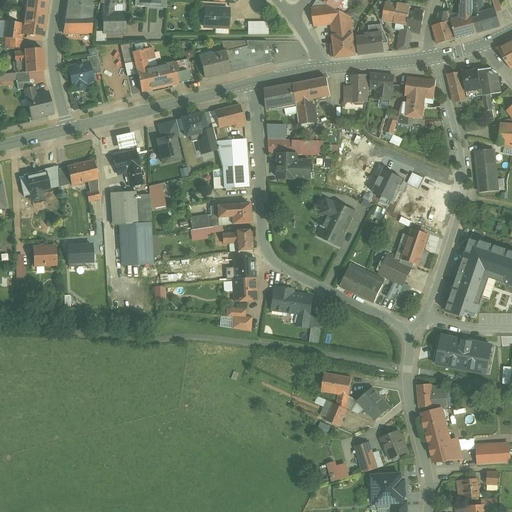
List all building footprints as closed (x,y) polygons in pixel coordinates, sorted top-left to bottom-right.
[(48,0),(26,0),(25,11),(47,13),(48,0)] [(68,0),(64,34),(92,34),(92,0),(68,0)] [(125,13),(113,13),(114,5),(116,5),(116,0),(105,0),(104,14),(104,33),(125,33),(125,13)] [(133,0),(133,6),(165,8),(165,0),(133,0)] [(337,10),(317,0),(312,9),(314,27),(332,25),(333,32),(332,32),(334,45),(333,45),(333,50),(331,50),(332,58),(336,57),(336,58),(356,56),(352,28),(351,17),(346,15),(337,10)] [(317,0),(337,10),(339,7),(344,0),(317,0)] [(472,0),(461,0),(461,7),(463,7),(463,20),(461,21),(461,19),(451,22),(456,39),(477,34),(473,19),(473,18),(473,16),(473,6),(472,0)] [(495,10),(483,13),(482,6),(481,0),(473,0),(473,6),(473,16),(479,15),(480,18),(473,19),(477,34),(498,27),(500,26),(495,10)] [(386,3),(379,1),(374,7),(381,25),(382,26),(383,21),(386,3)] [(411,7),(386,3),(383,21),(407,25),(406,30),(406,31),(412,32),(420,33),(423,20),(422,19),(423,12),(415,10),(414,13),(410,13),(411,7)] [(344,9),(339,7),(337,10),(346,15),(348,13),(343,11),(344,9)] [(229,10),(205,8),(204,27),(228,29),(229,10)] [(47,13),(25,11),(23,25),(1,22),(0,22),(0,38),(10,39),(21,40),(22,34),(43,37),(47,13)] [(449,11),(439,14),(437,25),(433,26),(438,44),(455,39),(450,22),(451,22),(449,11)] [(262,22),(248,23),(248,35),(262,35),(262,22)] [(381,25),(371,26),(372,35),(366,35),(366,37),(357,38),(359,55),(384,52),(383,44),(389,43),(382,26),(381,25)] [(406,30),(400,31),(397,51),(409,50),(412,32),(406,31),(406,30)] [(21,40),(10,39),(10,49),(21,48),(21,45),(23,45),(23,40),(21,40)] [(511,41),(496,49),(511,69),(511,41)] [(148,44),(131,45),(135,62),(137,71),(157,67),(153,48),(149,49),(148,44)] [(269,48),(247,47),(228,51),(230,61),(227,61),(230,72),(272,61),(269,48)] [(43,49),(25,50),(26,73),(29,73),(31,73),(44,72),(43,49)] [(228,51),(200,58),(205,78),(230,72),(227,61),(230,61),(228,51)] [(97,56),(87,58),(89,64),(89,63),(92,75),(102,73),(97,56)] [(137,71),(137,74),(142,93),(193,81),(188,60),(157,67),(137,71)] [(135,62),(125,65),(128,77),(137,74),(137,71),(135,62)] [(89,64),(80,66),(79,64),(73,67),(69,68),(73,86),(76,85),(77,89),(80,91),(83,90),(85,87),(84,83),(93,81),(92,75),(89,63),(89,64)] [(491,69),(479,70),(484,96),(489,95),(500,93),(497,73),(491,69)] [(253,70),(232,73),(233,80),(255,77),(253,70)] [(478,71),(462,73),(467,98),(483,95),(478,71)] [(19,73),(17,74),(17,80),(17,84),(30,83),(29,73),(26,73),(19,73)] [(462,73),(447,75),(453,98),(455,103),(468,101),(467,98),(462,73)] [(394,77),(371,74),(371,89),(377,90),(375,101),(384,102),(384,100),(391,101),(392,96),(393,85),(394,77)] [(367,75),(352,76),(352,87),(345,87),(345,103),(367,103),(367,76),(368,76),(367,75)] [(327,78),(293,85),(297,103),(297,104),(298,113),(299,125),(317,124),(314,100),(331,97),(327,78)] [(436,81),(408,78),(407,78),(406,86),(405,96),(405,97),(410,97),(409,99),(409,103),(407,117),(410,117),(422,118),(424,102),(425,102),(425,101),(425,99),(434,100),(436,81)] [(293,85),(265,90),(267,110),(273,108),(273,111),(281,110),(280,107),(297,104),(297,103),(293,85)] [(406,86),(393,85),(392,96),(403,97),(403,96),(405,96),(406,86)] [(48,93),(37,96),(35,87),(25,89),(25,90),(32,119),(54,113),(49,93),(48,93)] [(484,96),(483,96),(486,112),(485,118),(494,116),(493,110),(489,95),(484,96)] [(403,103),(399,102),(396,111),(391,109),(389,114),(391,115),(386,133),(393,135),(397,124),(409,125),(410,117),(407,117),(409,103),(403,103)] [(240,105),(214,111),(218,129),(233,126),(234,129),(244,127),(244,123),(240,105)] [(511,107),(507,111),(509,114),(507,116),(511,120),(506,121),(505,125),(501,124),(500,138),(500,145),(506,147),(511,148),(511,107)] [(298,113),(290,114),(292,126),(299,125),(298,113)] [(203,114),(182,119),(186,137),(191,136),(207,131),(203,114)] [(286,119),(273,120),(273,122),(267,122),(268,127),(287,127),(286,119)] [(176,121),(155,126),(159,142),(158,142),(163,163),(179,159),(174,139),(180,137),(176,121)] [(478,124),(466,125),(466,132),(479,130),(478,124)] [(294,140),(269,140),(270,154),(280,155),(297,155),(309,156),(309,142),(301,141),(299,125),(294,140)] [(213,130),(207,131),(191,136),(193,142),(199,141),(202,154),(218,150),(216,142),(213,130)] [(134,133),(115,137),(118,151),(137,147),(134,133)] [(398,147),(401,139),(391,135),(388,142),(398,147)] [(245,140),(216,142),(218,150),(223,169),(226,168),(247,167),(245,140)] [(511,165),(511,148),(506,147),(502,166),(511,168),(511,165)] [(136,149),(111,155),(117,177),(126,175),(129,188),(143,184),(139,168),(141,167),(136,149)] [(311,162),(297,162),(297,155),(280,155),(279,175),(287,175),(287,179),(310,179),(311,162)] [(94,161),(67,168),(71,185),(98,179),(94,161)] [(495,162),(477,164),(480,192),(498,190),(495,162)] [(247,167),(226,168),(223,169),(223,178),(224,189),(249,187),(247,167)] [(67,168),(59,171),(59,188),(71,185),(67,168)] [(392,202),(403,178),(382,169),(371,193),(392,202)] [(46,173),(26,178),(31,195),(50,190),(46,173)] [(223,178),(213,179),(214,190),(224,189),(223,178)] [(150,195),(135,195),(135,193),(112,194),(114,225),(119,225),(121,265),(135,264),(135,268),(141,268),(142,278),(148,277),(147,264),(154,263),(150,195)] [(357,213),(335,203),(335,204),(327,200),(320,214),(321,215),(322,212),(329,215),(324,227),(321,226),(321,227),(323,228),(319,236),(319,237),(340,247),(339,246),(356,213),(356,214),(357,213)] [(250,205),(232,206),(225,207),(226,216),(233,215),(233,225),(251,223),(250,205)] [(225,207),(211,208),(211,216),(219,219),(226,218),(226,216),(225,207)] [(375,207),(374,213),(382,215),(384,209),(375,207)] [(219,219),(211,216),(190,219),(192,231),(211,228),(219,227),(220,226),(219,219)] [(429,235),(412,229),(402,261),(419,266),(429,235)] [(252,230),(235,231),(235,234),(223,235),(223,244),(236,244),(236,252),(253,251),(252,230)] [(489,279),(511,286),(511,252),(509,251),(508,253),(505,252),(505,250),(494,246),(494,248),(490,247),(491,245),(480,241),(479,243),(470,240),(445,311),(463,317),(465,309),(477,313),(489,279)] [(93,264),(92,243),(66,245),(67,265),(93,264)] [(55,247),(34,248),(35,266),(56,265),(55,247)] [(401,262),(388,255),(378,275),(395,283),(404,287),(405,285),(412,270),(400,264),(401,262)] [(254,258),(223,260),(224,269),(236,268),(236,280),(255,278),(254,258)] [(383,285),(349,269),(340,287),(375,303),(383,285)] [(236,280),(233,280),(234,302),(257,300),(255,278),(236,280)] [(395,283),(387,297),(397,302),(404,287),(395,283)] [(411,287),(405,285),(404,287),(397,302),(394,306),(399,309),(403,304),(411,287)] [(314,297),(293,294),(286,293),(284,289),(275,288),(275,291),(274,291),(271,310),(300,314),(298,327),(308,328),(310,316),(311,316),(314,297)] [(251,319),(245,318),(246,311),(227,309),(227,317),(234,318),(233,329),(250,332),(251,319)] [(311,316),(310,316),(308,328),(324,330),(326,318),(311,316)] [(486,377),(492,344),(440,334),(434,367),(486,377)] [(352,379),(325,374),(322,392),(336,394),(349,397),(352,379)] [(431,385),(418,387),(420,408),(434,407),(433,405),(431,385)] [(372,389),(359,400),(373,414),(377,420),(390,409),(372,389)] [(349,397),(336,394),(334,404),(346,410),(349,397)] [(373,414),(359,400),(351,411),(356,414),(364,422),(373,414)] [(439,403),(433,405),(434,407),(420,408),(422,416),(441,410),(439,403)] [(346,410),(334,404),(327,420),(339,426),(346,410)] [(441,410),(422,416),(429,443),(434,461),(461,460),(458,447),(451,449),(441,410)] [(326,434),(329,426),(318,422),(316,430),(326,434)] [(408,454),(398,431),(379,439),(388,462),(408,454)] [(370,443),(356,447),(364,473),(378,469),(370,443)] [(509,444),(477,446),(479,466),(511,464),(509,444)] [(333,462),(324,463),(327,481),(346,478),(343,463),(333,465),(333,462)] [(499,473),(487,472),(487,484),(499,485),(499,473)] [(401,475),(373,476),(374,504),(402,503),(401,475)] [(477,479),(458,481),(460,496),(466,495),(467,499),(480,498),(477,479)]
